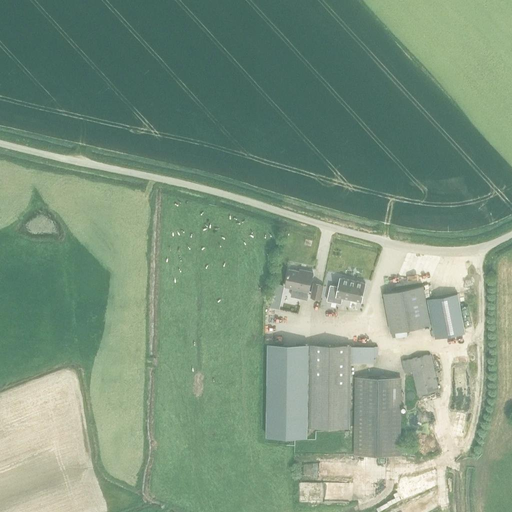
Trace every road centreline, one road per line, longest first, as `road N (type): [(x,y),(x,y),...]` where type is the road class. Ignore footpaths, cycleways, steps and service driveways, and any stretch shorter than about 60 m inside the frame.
road 1 (unclassified): [(0,144),(182,183),(397,245),(481,248),(511,233)]
road 2 (track): [(481,248),(480,364),(464,511)]
